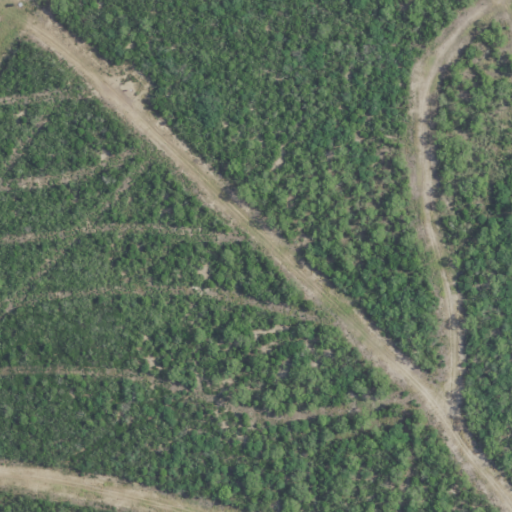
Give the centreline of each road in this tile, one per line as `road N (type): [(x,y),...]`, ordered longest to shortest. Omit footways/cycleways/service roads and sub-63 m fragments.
road 1 (track): [(493,511),(470,473),(131,176),(0,91)]
road 2 (track): [(0,469),(63,477),(179,511)]
